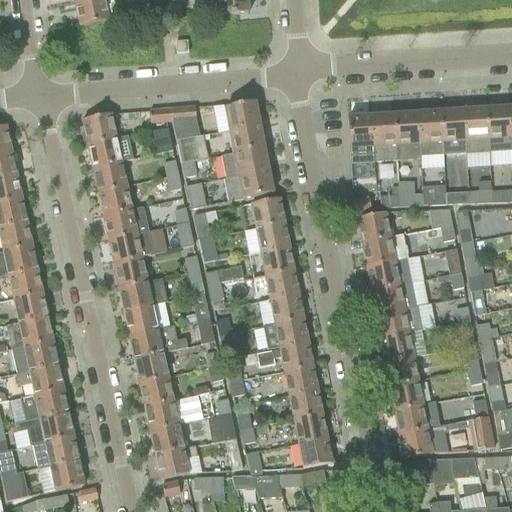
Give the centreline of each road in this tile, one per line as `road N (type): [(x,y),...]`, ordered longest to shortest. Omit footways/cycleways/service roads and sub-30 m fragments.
road 1 (residential): [(378,511),(297,73)]
road 2 (residential): [(126,511),(36,97)]
road 3 (residential): [(36,97),(297,73)]
road 4 (residential): [(297,73),(511,56)]
